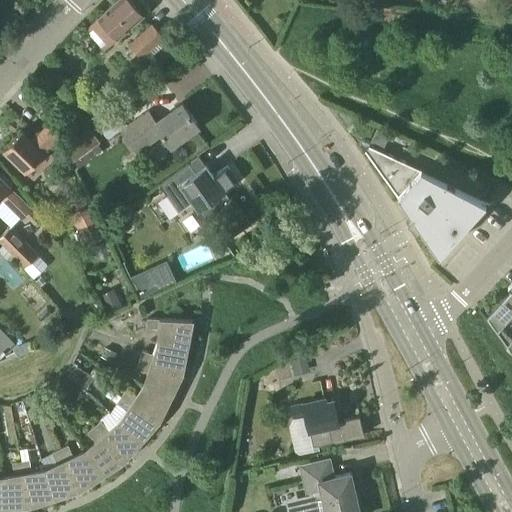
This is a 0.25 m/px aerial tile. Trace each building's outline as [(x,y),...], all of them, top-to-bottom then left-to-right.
[(105,49),(143,14),(130,0),(116,0),(86,28),(105,49)] [(511,0),(498,0),(503,8),(511,3),(511,0)] [(142,57),(164,37),(152,24),(130,44),(142,57)] [(171,145),(199,125),(182,103),(156,122),(149,112),(125,129),(139,148),(162,132),(171,145)] [(63,148),(65,147),(60,136),(47,124),(32,140),(22,131),(4,149),(34,179),(55,157),(66,168),(71,163),(63,148)] [(71,163),(72,162),(100,142),(91,129),(65,147),(63,148),(71,163)] [(369,144),(374,147),(382,151),(389,135),(376,129),(369,144)] [(493,203),(358,139),(358,140),(413,216),(408,222),(417,230),(420,226),(443,258),(444,258),(440,251),(486,201),(493,204),(493,203)] [(180,212),(194,202),(198,208),(199,207),(211,224),(231,199),(224,189),(237,180),(227,165),(213,175),(206,165),(197,172),(190,162),(159,183),(166,194),(167,193),(180,212)] [(0,213),(12,225),(20,216),(22,218),(31,208),(0,177),(0,213)] [(101,227),(94,214),(76,223),(83,236),(101,227)] [(0,240),(27,267),(38,255),(9,227),(0,236),(0,240)] [(131,275),(140,296),(177,280),(167,259),(131,275)] [(122,305),(113,289),(99,296),(108,313),(122,305)] [(511,290),(487,319),(511,353),(511,290)] [(159,341),(187,347),(192,320),(148,318),(147,327),(159,328),(159,341)] [(0,358),(15,343),(0,329),(0,358)] [(182,373),(187,347),(159,341),(154,354),(143,350),(140,359),(182,373)] [(116,353),(105,348),(101,356),(112,361),(116,353)] [(307,356),(292,360),(295,372),(309,369),(307,356)] [(170,397),(182,373),(140,359),(137,367),(149,371),(144,384),(170,397)] [(68,375),(72,378),(83,388),(91,380),(95,376),(77,365),(68,375)] [(159,420),(170,397),(144,384),(137,395),(127,388),(122,395),(159,420)] [(77,404),(85,396),(79,390),(71,397),(77,404)] [(141,440),(159,420),(122,395),(117,403),(127,410),(119,421),(141,440)] [(306,415),(309,431),(313,446),(335,441),(335,442),(364,435),(359,416),(344,419),(344,422),(339,423),(333,400),(326,401),(326,398),(291,406),(294,418),(306,415)] [(141,440),(119,421),(109,430),(101,420),(94,426),(124,460),(141,440)] [(101,474),(124,460),(94,426),(88,432),(96,441),(86,450),(101,474)] [(101,474),(86,450),(73,456),(68,445),(60,448),(79,489),(101,474)] [(54,497),(79,489),(60,448),(52,452),(57,463),(45,469),(54,497)] [(54,497),(45,469),(32,471),(30,459),(21,461),(29,505),(54,497)] [(308,511),(359,511),(350,473),(333,476),(329,459),(301,465),(308,496),(305,497),(308,511)] [(2,506),(29,505),(21,461),(12,462),(14,475),(1,477),(2,506)]
